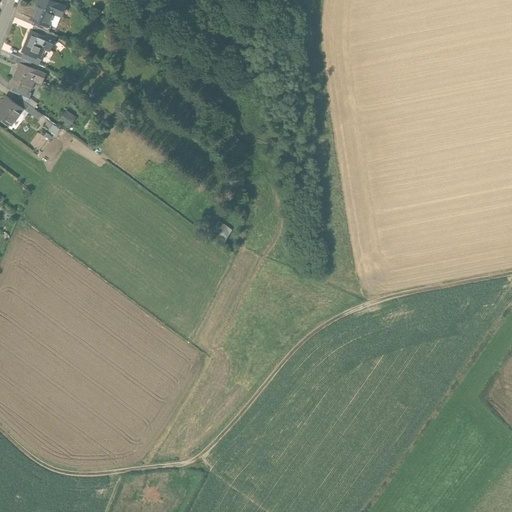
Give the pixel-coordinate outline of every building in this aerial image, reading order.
[(64,8),(45,0),(39,0),(35,11),(36,12),(33,19),(33,20),(48,25),(53,12),(61,15),(64,8)] [(48,25),(33,20),(31,25),(33,26),(48,32),(51,27),(48,25)] [(48,32),(33,26),(31,31),(51,39),(53,34),(48,32)] [(51,39),(31,31),(25,44),(26,45),(23,52),(24,53),(38,59),(43,46),(51,49),(54,41),(51,39)] [(38,59),(24,53),(21,58),(31,62),(38,66),(41,60),(38,59)] [(21,58),(11,54),(8,60),(20,65),(20,64),(29,68),(31,62),(21,58)] [(20,65),(17,72),(18,72),(12,86),(13,86),(27,92),(32,79),(42,82),(45,75),(29,68),(20,64),(20,65)] [(27,92),(13,86),(11,91),(29,99),(31,93),(27,92)] [(7,96),(0,105),(0,118),(11,126),(23,109),(24,109),(15,102),(7,96)] [(42,115),(19,98),(15,102),(24,109),(23,109),(38,120),(42,115)] [(223,223),(217,231),(226,238),(232,230),(223,223)]
